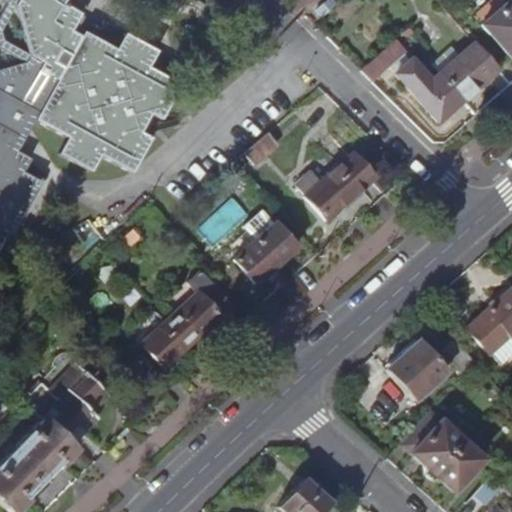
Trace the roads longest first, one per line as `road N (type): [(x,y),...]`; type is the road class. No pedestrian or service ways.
road 1 (residential): [(481,218),(288,28)]
road 2 (tertiary): [(481,218),(279,397)]
road 3 (residential): [(279,397),(406,511)]
road 4 (tertiary): [(279,397),(158,511)]
